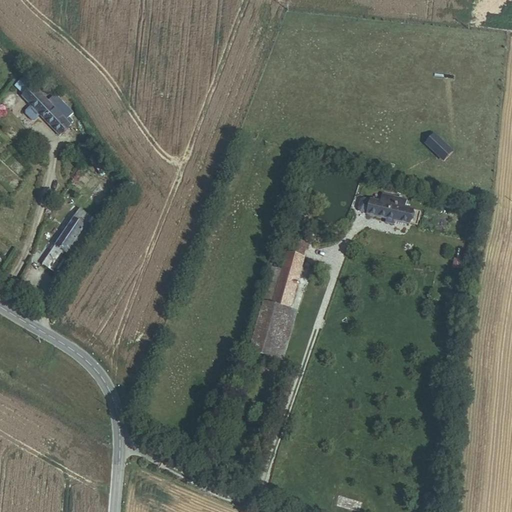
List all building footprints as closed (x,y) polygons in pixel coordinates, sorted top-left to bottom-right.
[(21,105),(18,108),(28,117),(23,122),(23,126),(29,132),(32,131),(37,126),(56,143),(66,133),(63,130),(69,124),(51,107),(45,113),(20,90),(13,98),(21,105)] [(364,217),(406,227),(409,216),(402,214),(404,206),(380,200),(378,207),(367,205),(364,217)] [(70,203),(37,262),(47,267),(57,248),(67,253),(84,221),(80,218),(84,210),(70,203)] [(277,365),(291,316),(311,250),(294,245),(285,275),(274,272),(249,357),(277,365)] [(277,365),(286,368),(301,319),(291,316),(277,365)] [(444,390),(435,388),(433,402),(441,403),(444,390)]
